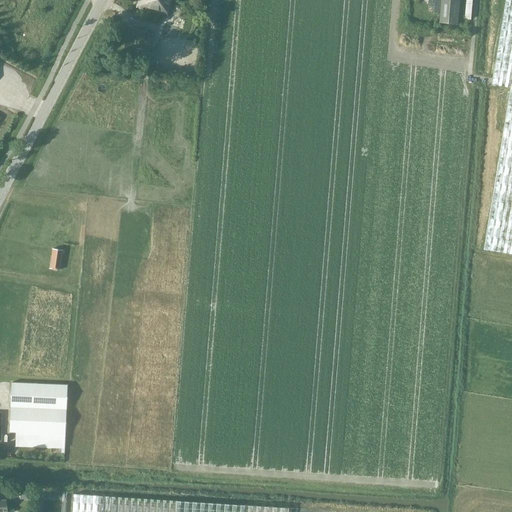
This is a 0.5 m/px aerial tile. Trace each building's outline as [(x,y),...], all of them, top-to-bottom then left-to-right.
[(171,0),(137,0),(136,8),(167,16),(167,15),(168,15),(171,0)] [(458,0),(427,0),(428,3),(434,3),(433,13),(440,13),(439,23),(456,24),(458,0)] [(511,0),(505,0),(491,85),(510,88),(483,249),(511,254),(511,0)] [(147,49),(151,32),(120,25),(115,47),(111,46),(109,52),(130,57),(133,46),(136,47),(147,49)] [(147,49),(136,47),(133,59),(153,63),(156,51),(147,49)] [(63,249),(53,247),(49,268),(59,269),(63,249)] [(11,382),(11,383),(9,431),(15,431),(14,446),(64,448),(65,434),(63,434),(66,385),(11,382)] [(30,491),(20,490),(19,499),(29,500),(30,491)] [(286,511),(287,507),(256,505),(175,500),(166,500),(83,494),(73,494),(71,511),(286,511)]
